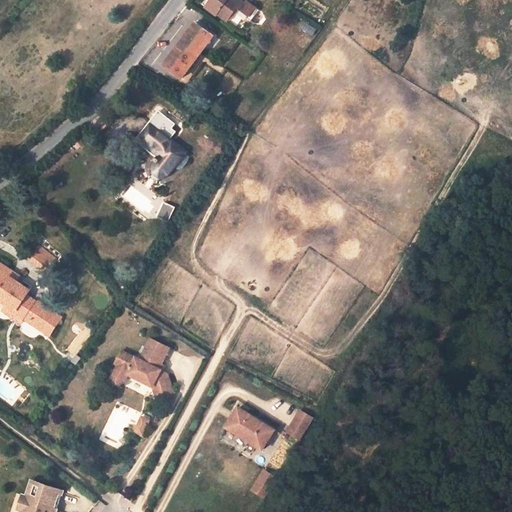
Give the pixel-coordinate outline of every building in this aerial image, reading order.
[(228,0),(211,0),(206,7),(217,15),(228,0)] [(236,19),(229,14),(221,26),(228,31),(236,19)] [(214,36),(196,22),(165,64),(182,78),(214,36)] [(164,136),(150,126),(138,142),(148,151),(154,144),(157,146),(164,136)] [(171,171),(185,151),(175,143),(173,144),(164,136),(157,146),(161,153),(160,158),(158,159),(155,163),(154,166),(155,168),(155,170),(156,172),(158,174),(161,175),(164,175),(166,174),(168,173),(170,171),(171,171)] [(40,244),(27,257),(44,272),(56,259),(40,244)] [(10,271),(0,263),(0,301),(11,310),(12,308),(23,294),(26,290),(13,280),(7,275),(10,271)] [(16,276),(10,271),(7,275),(13,280),(16,276)] [(31,300),(23,294),(12,308),(20,314),(31,300)] [(55,320),(31,300),(20,314),(26,319),(23,322),(34,331),(35,329),(43,335),(55,320)] [(35,329),(34,331),(42,337),(43,335),(35,329)] [(159,369),(170,349),(151,339),(140,360),(136,357),(135,358),(122,351),(115,364),(118,365),(115,372),(126,378),(128,375),(153,387),(156,399),(173,393),(167,375),(161,371),(161,370),(159,369)] [(126,378),(115,372),(110,379),(122,385),(126,378)] [(281,435),(244,413),(233,433),(269,455),(281,435)] [(307,445),(320,423),(307,415),(294,436),(307,445)] [(159,422),(153,417),(148,424),(154,428),(159,422)] [(148,424),(144,430),(150,435),(154,428),(148,424)] [(284,483),(271,475),(259,495),(272,503),(284,483)] [(55,511),(63,491),(33,481),(27,496),(24,495),(19,509),(23,510),(22,511),(55,511)]
